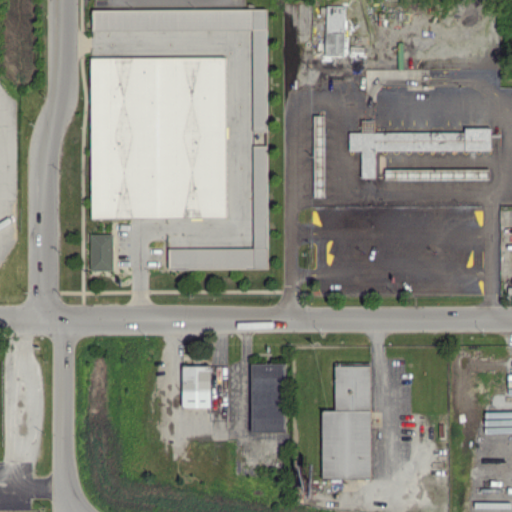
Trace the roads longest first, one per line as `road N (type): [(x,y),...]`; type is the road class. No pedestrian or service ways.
road 1 (tertiary): [(61,321),(511,319)]
road 2 (tertiary): [(61,321),(45,285),(43,181),(61,88),(61,0)]
road 3 (residential): [(68,511),(61,321)]
